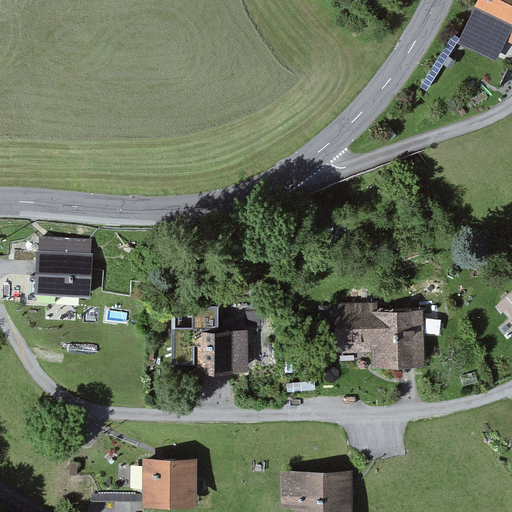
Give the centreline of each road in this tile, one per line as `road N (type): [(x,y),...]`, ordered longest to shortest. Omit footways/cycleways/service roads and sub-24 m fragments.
road 1 (residential): [(0,321),(52,392),(75,409),(107,416),(424,414),(511,391)]
road 2 (tertiary): [(437,0),(366,110),(288,176),(245,200),(190,208),(0,201)]
